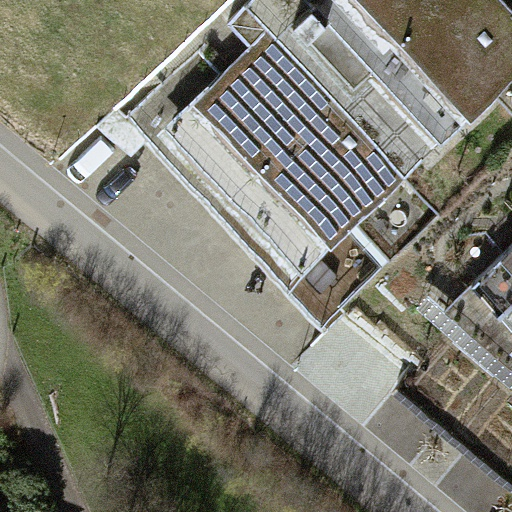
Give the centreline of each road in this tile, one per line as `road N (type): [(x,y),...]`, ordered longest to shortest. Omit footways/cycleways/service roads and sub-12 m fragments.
road 1 (residential): [(0,169),(422,511)]
road 2 (track): [(79,511),(8,376)]
